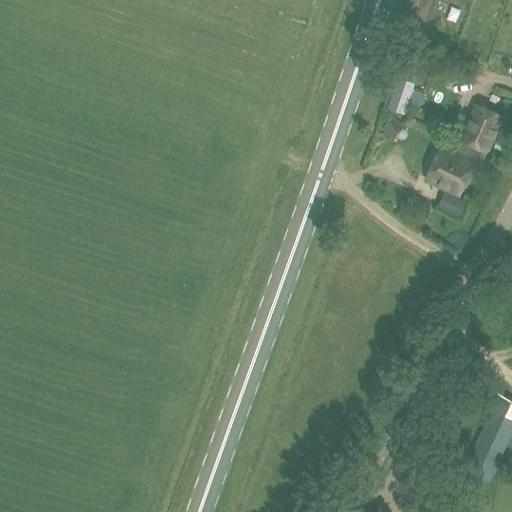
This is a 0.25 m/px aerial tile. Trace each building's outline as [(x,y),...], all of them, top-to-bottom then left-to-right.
[(407,53),(398,78),(416,83),(424,58),(407,53)] [(398,78),(388,109),(405,114),(415,84),(398,78)] [(476,102),(459,140),(490,154),(506,116),(476,102)] [(394,116),(382,128),(393,139),(405,127),(394,116)] [(459,197),(477,160),(442,143),(425,181),(459,197)] [(479,509),(511,435),(511,399),(499,393),(451,497),(479,509)]
